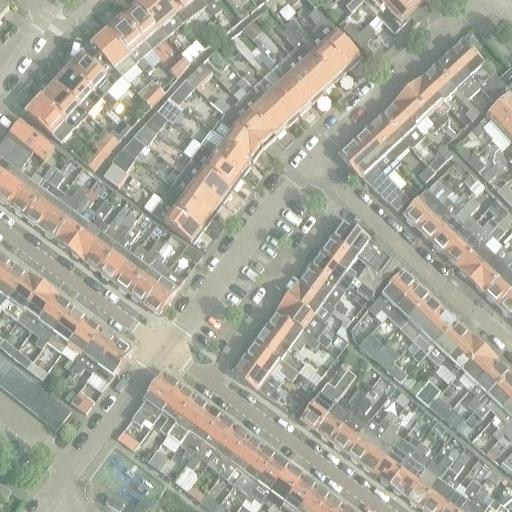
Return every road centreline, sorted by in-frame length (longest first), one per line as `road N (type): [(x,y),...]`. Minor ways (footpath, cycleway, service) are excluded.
road 1 (residential): [(311,163),(385,83),(486,0)]
road 2 (residential): [(167,347),(311,163)]
road 3 (residential): [(209,378),(346,194)]
road 4 (residential): [(209,378),(390,511)]
road 5 (residential): [(346,194),(511,345)]
road 6 (residential): [(167,347),(0,219)]
road 7 (residential): [(54,501),(167,347)]
